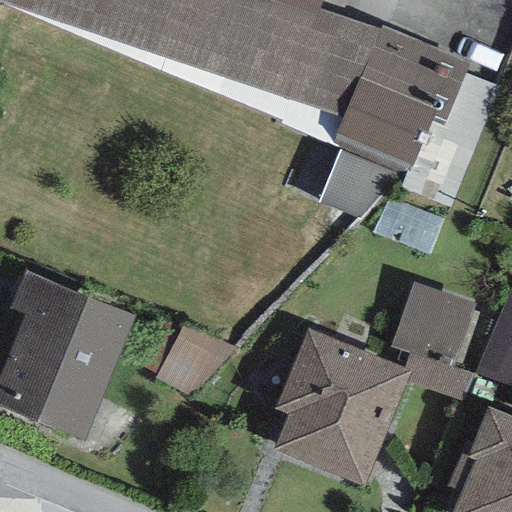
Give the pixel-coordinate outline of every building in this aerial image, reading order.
[(20,0),(343,107),(335,126),(411,159),(430,113),(442,119),(468,59),(380,20),(378,23),(317,2),(317,0),(20,0)] [(376,232),(390,177),(341,164),(326,220),(376,232)] [(134,304),(26,260),(11,297),(25,303),(0,365),(0,393),(84,427),(134,304)] [(511,386),(511,303),(481,374),(511,386)] [(409,362),(305,322),(275,400),(287,405),(273,441),(365,477),(409,362)] [(511,511),(511,408),(486,398),(471,435),(466,434),(448,478),(461,483),(448,511),(511,511)]
